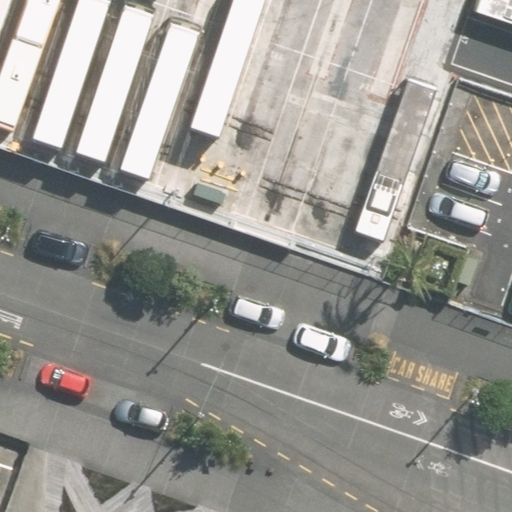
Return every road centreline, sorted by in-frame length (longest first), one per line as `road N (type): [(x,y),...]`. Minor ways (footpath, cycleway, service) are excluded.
road 1 (tertiary): [(388,432),(0,290)]
road 2 (tertiary): [(511,469),(388,432)]
